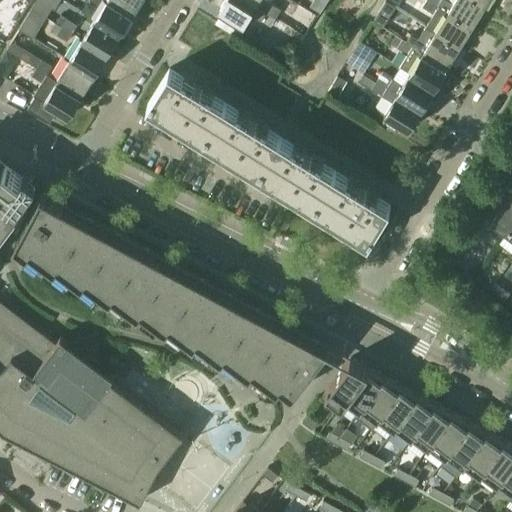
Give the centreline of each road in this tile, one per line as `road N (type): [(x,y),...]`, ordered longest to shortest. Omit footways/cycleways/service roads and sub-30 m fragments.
road 1 (tertiary): [(360,310),(80,165)]
road 2 (residential): [(360,310),(511,57)]
road 3 (residential): [(80,165),(182,0)]
road 4 (unknown): [(117,103),(278,199)]
road 5 (tertiary): [(511,396),(425,339),(360,310)]
